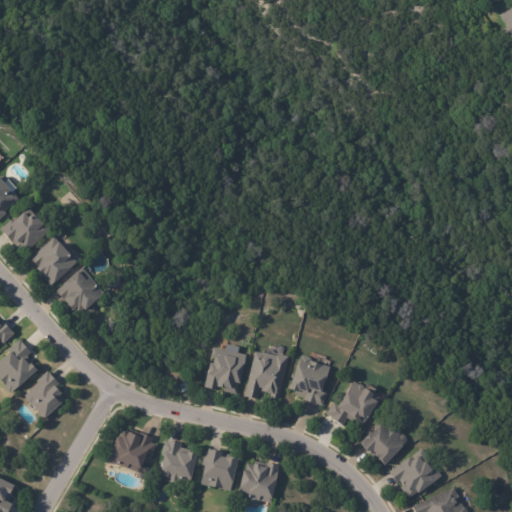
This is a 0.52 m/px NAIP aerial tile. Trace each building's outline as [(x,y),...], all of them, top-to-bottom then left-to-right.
[(511,38),(510,34),(505,37),(501,31),(506,28),(499,16),(511,7),(511,38)] [(6,180),(15,189),(11,192),(15,196),(14,197),(16,199),(13,202),(2,212),(4,214),(0,218),(0,181),(2,184),(6,180)] [(24,253),(20,248),(18,250),(0,231),(0,229),(10,220),(11,221),(21,211),(26,217),(30,213),(40,223),(41,222),(48,229),(47,231),(47,232),(24,253)] [(76,262),(53,281),(53,282),(50,285),(36,267),(37,266),(31,258),(56,238),(76,262)] [(102,294),(78,315),(73,309),(70,312),(67,308),(68,307),(55,293),(62,286),(61,285),(76,272),(81,269),(102,294)] [(0,322),(1,321),(12,334),(2,344),(0,342),(0,322)] [(23,343),(31,353),(24,360),(28,365),(29,364),(35,370),(10,394),(4,387),(6,386),(0,379),(0,361),(10,352),(9,351),(20,340),(23,343)] [(226,393),(202,387),(205,374),(203,373),(206,362),(210,363),(211,356),(209,356),(211,347),(243,354),(234,394),(226,393)] [(286,355),(277,399),(269,398),(270,393),(259,391),(260,388),(259,387),(256,399),(243,396),(253,351),(259,353),(262,352),(274,355),(276,353),(286,355)] [(328,367),(319,389),(325,392),(320,405),(315,403),(315,404),(302,399),(302,398),(292,394),(293,391),(286,388),(299,354),(308,358),(308,360),(320,364),(328,367)] [(49,376),(55,382),(51,386),(58,394),(57,395),(63,401),(59,405),(58,403),(42,418),(30,405),(29,406),(25,401),(25,399),(23,397),(37,384),(35,382),(46,372),(49,376)] [(363,386),(362,388),(371,393),(372,391),(377,394),(377,398),(374,403),(373,403),(364,418),(365,418),(360,427),(346,418),(342,425),(330,418),(330,417),(325,414),(332,401),(336,403),(351,381),(357,384),(358,383),(363,386)] [(186,390),(176,392),(174,384),(184,382),(186,390)] [(377,461),(359,444),(382,419),(398,434),(401,434),(404,437),(404,439),(406,440),(382,466),(377,461)] [(129,433),(137,436),(138,433),(150,437),(148,442),(154,444),(148,458),(142,455),(138,467),(136,472),(114,463),(113,465),(105,462),(108,453),(107,453),(114,436),(115,437),(118,430),(124,432),(125,431),(129,433)] [(169,441),(181,443),(179,452),(186,454),(186,452),(195,454),(188,487),(158,481),(163,454),(161,454),(164,441),(167,442),(167,441),(169,441)] [(402,491),(396,483),(388,472),(398,465),(397,463),(407,456),(408,457),(420,448),(440,476),(416,493),(415,492),(407,498),(402,491)] [(209,450),(220,453),(219,457),(230,459),(230,458),(236,459),(229,493),(220,490),(210,487),(210,488),(199,486),(207,450),(209,450)] [(267,463),(277,465),(268,503),(236,495),(241,470),(243,471),(244,463),(250,464),(251,463),(264,466),(265,462),(267,463)] [(11,495),(7,503),(12,506),(9,511),(0,511),(0,480),(11,486),(8,492),(12,494),(11,495)] [(466,511),(413,511),(411,506),(452,487),(456,495),(456,494),(462,507),(465,508),(466,511)]
